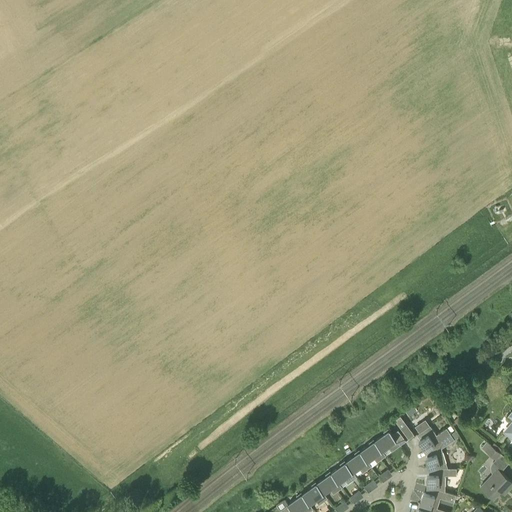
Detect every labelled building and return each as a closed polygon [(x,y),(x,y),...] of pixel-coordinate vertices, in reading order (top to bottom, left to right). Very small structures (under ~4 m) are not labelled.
[(414,434),(400,415),(394,419),(408,438),(414,434)] [(425,450),(450,433),(446,427),(436,434),(430,425),(428,426),(425,421),(417,426),(421,431),(417,434),(422,442),(421,443),(425,450)] [(385,433),(375,440),(382,449),(387,445),(391,451),(406,440),(398,429),(392,433),(388,427),(383,431),(385,433)] [(454,438),(450,433),(425,450),(425,451),(426,450),(428,459),(426,459),(429,467),(428,467),(429,468),(446,462),(442,447),(454,438)] [(382,449),(375,440),(374,438),(369,441),(370,443),(361,450),(367,460),(373,456),(377,461),(386,455),(382,449)] [(485,450),(494,458),(499,452),(491,445),(487,441),(481,447),(485,450)] [(367,460),(361,450),(359,448),(354,452),(356,454),(346,461),(353,471),(358,466),(362,472),(371,465),(367,460)] [(511,485),(511,482),(501,471),(510,460),(501,453),(499,452),(494,458),(495,459),(492,462),(491,464),(491,466),(491,468),(491,470),(492,472),(493,473),(481,486),(493,498),(504,487),(507,490),(511,485)] [(346,461),(345,459),(340,463),(341,465),(332,472),(331,472),(338,481),(344,477),(348,483),(357,476),(353,471),(346,461)] [(446,462),(429,468),(429,477),(427,477),(427,485),(427,486),(445,485),(445,474),(456,474),(457,467),(448,467),(446,462)] [(342,487),(338,481),(331,472),(332,472),(330,470),(325,473),(327,475),(317,482),(324,492),(329,488),(333,493),(342,487)] [(366,483),(368,488),(378,484),(376,479),(366,483)] [(328,497),(324,492),(317,482),(316,480),(311,484),(312,486),(303,493),(302,493),(309,502),(315,498),(319,504),(328,497)] [(429,505),(437,507),(440,497),(454,501),(456,494),(445,491),(445,485),(427,486),(424,494),(422,494),(420,502),(419,502),(429,505)] [(360,489),(351,496),(355,501),(364,494),(360,489)] [(302,493),(303,493),(301,491),(296,494),(298,496),(280,509),(281,510),(283,509),(287,511),(296,511),(300,509),(302,511),(307,511),(313,508),(309,502),(302,493)] [(450,511),(451,511),(437,507),(429,505),(419,502),(422,503),(419,511),(417,511),(416,511),(450,511)]
